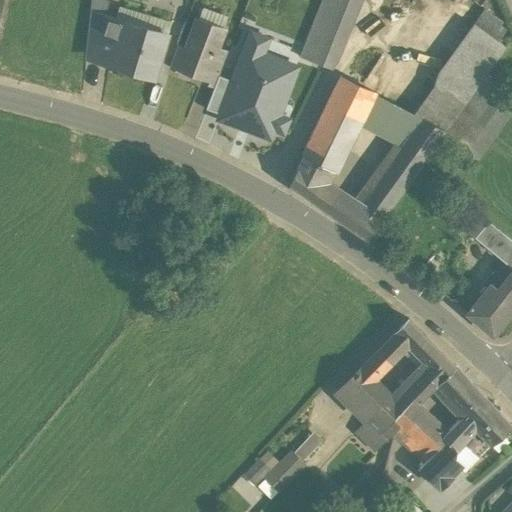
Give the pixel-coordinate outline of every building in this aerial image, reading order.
[(323,0),(300,57),(322,65),(332,69),(360,0),(323,0)] [(112,18),(90,12),(85,52),(112,60),(118,39),(107,36),(112,18)] [(168,34),(112,18),(107,36),(118,39),(112,60),(135,66),(133,71),(155,77),(168,34)] [(187,49),(180,68),(182,68),(204,76),(206,77),(216,49),(223,29),(198,19),(187,49)] [(473,24),(439,72),(446,76),(471,95),(487,74),(506,48),(473,24)] [(222,116),(220,119),(270,137),(272,131),(284,135),(289,119),(278,115),(296,66),(264,54),(269,41),(252,35),(234,83),(222,116)] [(178,45),(169,68),(180,72),(182,68),(180,68),(187,49),(178,45)] [(216,49),(206,77),(204,76),(202,82),(215,86),(219,77),(227,53),(216,49)] [(444,133),(439,141),(473,165),(511,112),(511,91),(487,74),(471,95),(444,133)] [(446,76),(420,120),(444,133),(471,95),(446,76)] [(222,116),(234,83),(219,77),(206,111),(222,116)] [(342,78),(304,156),(332,170),(336,171),(359,124),(374,93),(342,78)] [(416,117),(374,93),(359,124),(401,149),(416,117)] [(401,149),(358,208),(338,195),(327,211),(367,238),(439,141),(444,133),(420,120),(416,117),(401,149)] [(332,170),(304,156),(289,185),(327,211),(338,195),(322,185),(332,170)] [(511,241),(487,221),(474,239),(511,270),(511,241)] [(511,274),(499,290),(493,285),(468,315),(493,335),(511,310),(511,274)] [(409,320),(336,393),(354,410),(372,393),(380,385),(374,379),(401,352),(409,343),(420,331),(409,320)] [(454,366),(420,331),(409,343),(401,352),(418,368),(401,387),(397,389),(390,395),(380,385),(372,393),(383,403),(365,421),(367,424),(368,423),(379,434),(389,420),(409,396),(418,403),(431,390),(431,389),(454,366)] [(490,404),(454,366),(431,389),(431,390),(454,416),(457,413),(461,416),(469,423),(490,404)] [(372,393),(354,410),(365,421),(383,403),(372,393)] [(439,431),(407,402),(391,421),(397,426),(392,433),(411,451),(439,431)] [(511,426),(490,404),(469,423),(473,429),(489,445),(511,426)] [(461,416),(440,436),(444,441),(437,447),(452,460),(454,452),(473,429),(469,423),(461,416)] [(379,434),(368,423),(367,424),(365,421),(355,431),(375,451),(385,439),(389,438),(392,433),(397,426),(391,421),(389,420),(379,434)] [(473,429),(454,452),(452,460),(459,466),(458,467),(462,470),(463,470),(467,468),(489,445),(473,429)] [(312,433),(291,456),(299,464),(321,441),(312,433)] [(437,447),(417,466),(438,486),(439,485),(440,487),(441,486),(440,484),(448,477),(449,478),(450,477),(449,476),(458,467),(459,466),(452,460),(437,447)] [(289,455),(267,478),(279,490),(301,467),(299,464),(291,456),(289,455)] [(259,460),(243,476),(253,485),(268,469),(259,460)] [(511,511),(511,503),(502,511),(511,511)]
